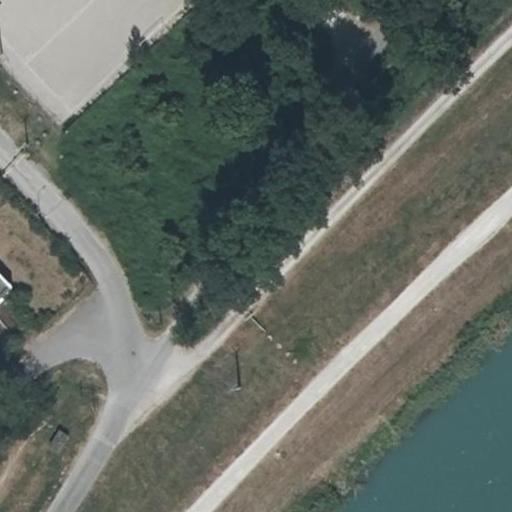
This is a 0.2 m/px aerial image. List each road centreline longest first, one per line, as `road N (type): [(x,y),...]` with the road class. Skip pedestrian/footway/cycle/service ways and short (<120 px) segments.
road 1 (track): [(511,29),(361,174),(245,315),(166,377),(142,372)]
road 2 (unclassified): [(142,372),(410,0)]
road 3 (track): [(201,511),(511,201)]
road 4 (unclassified): [(142,372),(112,294),(0,395)]
road 5 (unclassified): [(59,511),(142,372)]
